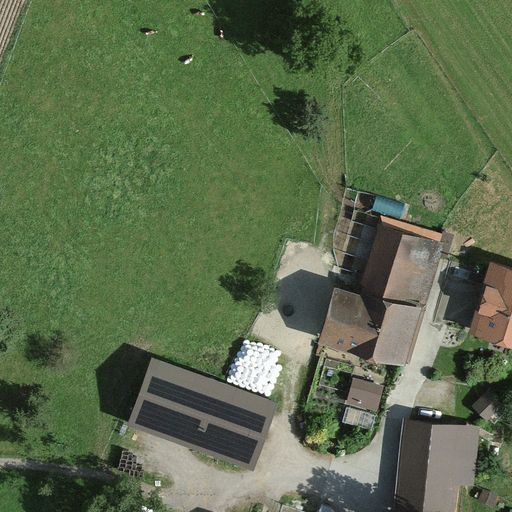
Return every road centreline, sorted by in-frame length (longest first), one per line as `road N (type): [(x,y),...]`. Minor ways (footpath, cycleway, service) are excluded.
road 1 (unknown): [(430,313),(376,489)]
road 2 (track): [(376,489),(345,473),(305,470),(264,485),(227,511)]
